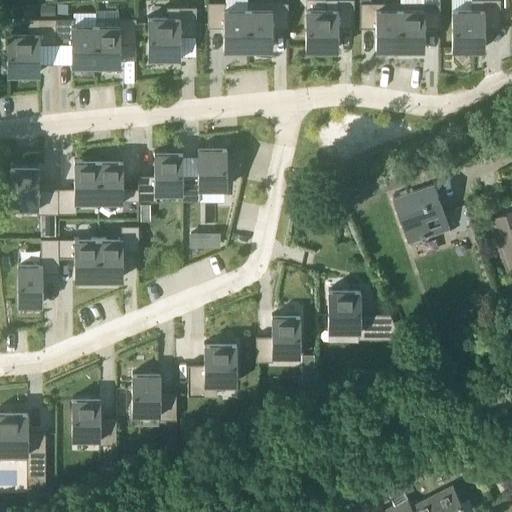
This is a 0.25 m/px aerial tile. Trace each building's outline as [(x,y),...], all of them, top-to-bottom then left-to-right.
[(325,0),(326,8),(306,8),(306,48),(338,48),(338,27),(354,27),(353,0),(325,0)] [(400,2),(400,48),(424,48),(424,27),(440,27),(439,0),(423,0),(424,1),(400,2)] [(452,48),(484,48),(484,27),(500,27),(500,6),(500,0),(471,0),(471,8),(452,8),(452,48)] [(224,48),(248,48),(248,8),(225,8),(225,1),(208,1),(208,27),(224,27),(224,48)] [(248,1),(248,8),(248,48),(272,48),(272,27),(288,27),(288,1),(248,1)] [(360,2),(360,27),(376,27),(376,48),(400,48),(400,2),(360,2)] [(57,3),(57,13),(69,13),(69,3),(57,3)] [(40,17),(54,17),(54,4),(40,4),(40,17)] [(180,56),(180,35),(196,35),(196,5),(167,5),(167,16),(148,16),(148,56),(180,56)] [(56,43),(56,17),(54,17),(40,17),(28,17),(28,32),(7,32),(7,72),(40,72),(40,43),(56,43)] [(56,17),(56,43),(72,43),(72,64),(96,64),(96,23),(73,24),(73,17),(56,17)] [(120,43),(136,43),(136,17),(119,17),(119,24),(96,23),(96,64),(120,64),(120,43)] [(198,174),(182,174),(182,191),(182,199),(199,199),(199,186),(226,186),(226,146),(198,146),(198,174)] [(138,174),(138,187),(138,199),(155,199),(155,191),(182,191),(182,174),(182,151),(154,151),(154,174),(138,174)] [(58,199),(98,199),(98,159),(74,159),(74,187),(58,187),(58,199)] [(98,199),(138,199),(138,187),(122,187),(122,159),(98,159),(98,199)] [(58,212),(58,199),(58,187),(38,187),(38,166),(9,165),(9,206),(36,206),(36,212),(58,212)] [(414,171),(415,170),(413,167),(397,173),(401,183),(406,182),(409,190),(393,195),(410,246),(411,246),(409,240),(432,232),(430,228),(446,223),(450,233),(451,232),(433,181),(414,188),(407,169),(413,167),(414,171)] [(397,173),(381,178),(385,189),(401,183),(397,173)] [(140,203),(140,219),(150,219),(150,203),(140,203)] [(511,210),(507,212),(492,217),(509,268),(511,266),(511,210)] [(58,250),(58,237),(40,237),(40,262),(17,262),(17,303),(42,303),(42,272),(58,272),(58,250)] [(74,250),(74,278),(98,277),(98,237),(58,237),(58,250),(74,250)] [(122,277),(122,250),(138,250),(138,237),(98,237),(98,277),(122,277)] [(186,242),(186,252),(197,252),(197,242),(186,242)] [(390,311),(360,311),(360,287),(327,287),(327,328),(356,328),(356,337),(398,337),(390,311)] [(273,354),(299,354),(299,313),(271,313),(271,335),(255,335),(255,360),(272,360),(273,354)] [(236,382),(236,341),(203,341),(203,363),(187,363),(187,388),(205,388),(205,382),(236,382)] [(302,353),(302,364),(314,364),(314,353),(302,353)] [(131,371),(132,412),(158,412),(158,418),(176,418),(175,393),(160,393),(160,371),(131,371)] [(100,397),(71,397),(71,437),(98,437),(98,443),(115,443),(115,418),(100,418),(100,397)] [(0,458),(25,458),(24,486),(43,486),(44,433),(26,433),(26,412),(0,411),(0,458)] [(117,459),(117,470),(129,470),(129,459),(117,459)] [(394,499),(406,496),(402,481),(390,485),(394,499)] [(465,511),(452,486),(412,506),(408,498),(394,505),(397,511),(465,511)]
